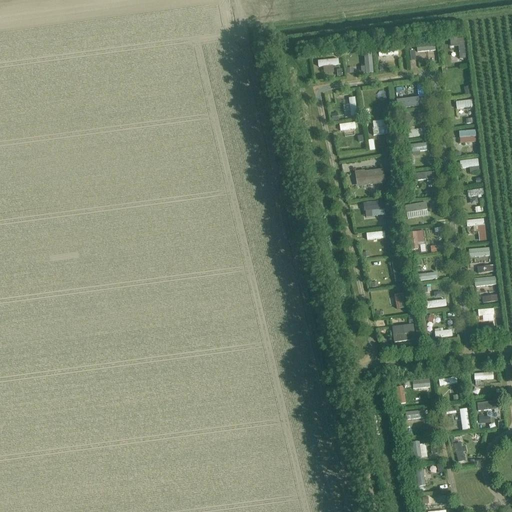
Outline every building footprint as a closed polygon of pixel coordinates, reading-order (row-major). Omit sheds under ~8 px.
[(466,58),(463,37),(448,39),(449,46),(457,45),(458,59),(466,58)] [(434,43),(421,44),(421,51),(435,50),(434,43)] [(396,48),(377,50),(378,56),(397,54),(396,48)] [(371,70),(369,51),(363,52),(365,71),(371,70)] [(337,58),(316,60),(317,66),(337,65),(337,58)] [(386,85),(380,87),(383,95),(389,93),(386,85)] [(356,114),(354,97),(347,98),(349,115),(356,114)] [(395,101),(396,108),(419,105),(418,99),(395,101)] [(471,100),(455,102),(456,109),(472,107),(471,100)] [(408,114),(403,121),(409,125),(414,118),(408,114)] [(354,122),(338,124),(339,131),(355,129),(354,122)] [(371,128),(372,135),(389,132),(388,125),(371,128)] [(421,129),(404,131),(405,138),(422,136),(421,129)] [(425,143),(408,145),(409,152),(426,150),(425,143)] [(477,159),(459,161),(460,168),(478,166),(477,159)] [(359,176),(361,176),(362,186),(385,183),(383,168),(363,171),(361,171),(359,171),(357,172),(356,173),(357,175),(359,176)] [(433,171),(411,174),(412,181),(434,179),(433,171)] [(482,188),(466,191),(467,197),(483,195),(482,188)] [(385,200),(362,203),(363,211),(386,209),(385,200)] [(425,202),(404,206),(405,213),(426,209),(425,202)] [(483,219),(465,221),(466,227),(483,225),(483,219)] [(383,231),(365,233),(366,240),(384,238),(383,231)] [(415,232),(407,233),(410,250),(417,249),(415,232)] [(488,248),(467,250),(468,257),(489,256),(488,248)] [(401,280),(398,261),(390,262),(393,282),(401,280)] [(435,272),(418,275),(418,281),(436,279),(435,272)] [(495,277),(473,279),(474,287),(496,285),(495,277)] [(445,300),(423,302),(423,309),(445,306),(445,300)] [(493,309),(477,310),(477,317),(493,316),(493,309)] [(412,325),(391,327),(392,342),(414,340),(412,325)] [(451,337),(450,330),(434,332),(435,339),(451,337)] [(431,394),(439,393),(436,376),(429,377),(431,394)] [(455,377),(438,380),(439,387),(457,384),(455,377)] [(429,381),(412,382),(412,390),(429,388),(429,381)] [(469,429),(466,409),(458,410),(461,431),(469,429)] [(421,411),(404,413),(405,420),(422,418),(421,411)] [(418,441),(411,443),(413,460),(421,458),(418,441)] [(460,443),(453,445),(457,463),(464,461),(460,443)] [(425,470),(418,471),(421,487),(428,486),(425,470)]
